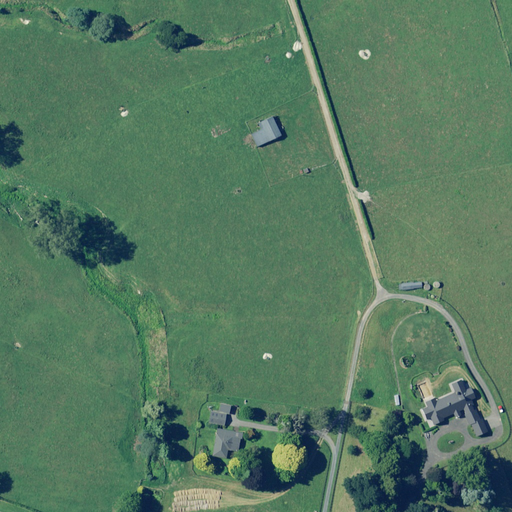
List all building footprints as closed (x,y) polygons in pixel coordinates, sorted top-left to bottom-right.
[(281,136),(272,117),(258,124),(261,130),(251,134),(257,147),(281,136)] [(440,287),(437,281),(432,284),(435,289),(440,287)] [(422,288),(421,282),(398,284),(398,291),(422,288)] [(465,391),(460,380),(451,385),(455,393),(435,401),(434,398),(425,403),(427,407),(421,410),(426,422),(431,420),(433,425),(444,421),(443,419),(453,414),(455,419),(464,414),(469,425),(470,425),(476,437),(487,432),(481,419),(479,420),(471,401),(475,399),(471,388),(465,391)] [(220,405),(219,413),(226,414),(229,414),(230,406),(220,405)] [(226,414),(219,413),(210,411),(208,423),(224,426),(226,414)] [(241,433),(216,429),(212,456),(226,458),(227,450),(237,452),(239,439),(241,439),(241,433)]
